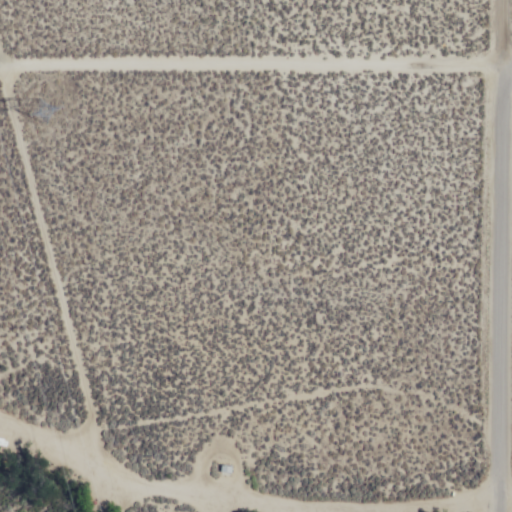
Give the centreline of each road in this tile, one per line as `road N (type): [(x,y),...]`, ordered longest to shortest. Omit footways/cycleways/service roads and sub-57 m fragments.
road 1 (track): [(511,497),(376,511),(195,493),(107,447),(0,421)]
road 2 (track): [(511,68),(0,64)]
road 3 (track): [(107,447),(0,33)]
road 4 (tertiary): [(511,91),(495,511)]
